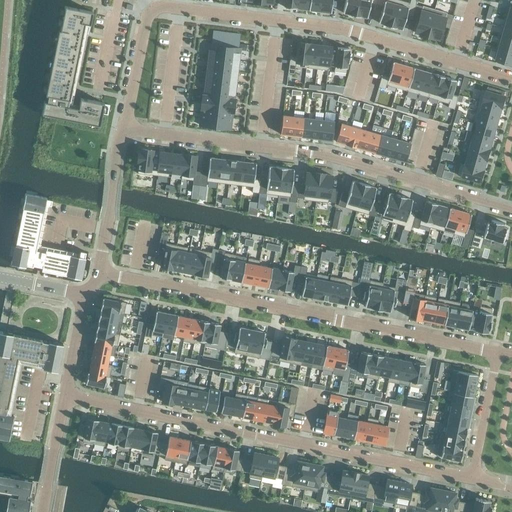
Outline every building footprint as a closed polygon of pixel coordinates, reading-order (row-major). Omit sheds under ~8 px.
[(296,0),(284,0),(284,7),(296,8),(295,8),(296,0)] [(296,0),(295,8),(296,8),(306,9),(308,10),(309,0),(296,0)] [(309,0),(308,10),(320,11),(320,0),(309,0)] [(320,0),(320,11),(331,13),(332,0),(320,0)] [(358,0),(345,0),(343,13),(349,14),(349,15),(355,16),(358,0)] [(376,5),(377,0),(358,0),(355,16),(360,17),(360,16),(367,18),(370,4),(376,5)] [(377,0),(376,5),(383,7),(378,23),(385,25),(390,27),(397,0),(377,0)] [(412,17),(416,5),(417,0),(416,0),(410,0),(410,3),(398,0),(397,0),(390,27),(396,28),(402,30),(406,16),(412,17)] [(421,35),(427,37),(435,9),(422,6),(422,7),(416,5),(412,17),(419,19),(415,32),(421,34),(421,35)] [(93,12),(65,6),(60,30),(58,30),(42,114),(100,125),(104,103),(80,98),(78,108),(71,106),(87,24),(90,24),(93,12)] [(447,13),(435,9),(427,37),(433,38),(439,39),(443,26),(449,28),(453,15),(446,13),(447,13)] [(511,30),(506,28),(503,38),(500,37),(500,38),(511,41),(511,30)] [(223,47),(225,47),(238,49),(240,34),(213,31),(211,45),(223,47)] [(511,41),(500,38),(497,48),(511,52),(511,41)] [(306,68),(309,44),(310,44),(298,42),(296,57),(290,56),(288,74),(294,74),(295,67),(307,68),(306,68)] [(320,45),(310,44),(309,44),(306,68),(307,68),(317,69),(320,45)] [(208,56),(223,58),(225,47),(223,47),(211,45),(209,45),(208,56)] [(328,70),(329,66),(328,66),(331,47),(320,45),(317,69),(328,70)] [(223,58),(239,60),(240,49),(238,49),(225,47),(223,58)] [(328,66),(329,66),(335,66),(334,72),(346,73),(347,63),(349,63),(350,51),(349,51),(349,49),(337,47),(337,48),(331,47),(328,66)] [(511,64),(511,52),(497,48),(494,59),(511,64)] [(208,56),(207,68),(222,70),(223,58),(208,56)] [(223,58),(222,70),(237,72),(239,60),(223,58)] [(397,88),(403,65),(393,62),(388,77),(382,75),(378,87),(385,89),(386,85),(397,88)] [(414,68),(403,65),(397,88),(407,91),(414,68)] [(207,68),(205,79),(221,81),(222,70),(207,68)] [(407,91),(417,94),(424,71),(414,68),(407,91)] [(222,70),(221,81),(236,83),(237,72),(222,70)] [(434,74),(424,71),(417,94),(428,97),(435,74),(434,74)] [(435,74),(428,97),(438,100),(445,77),(434,74),(435,74)] [(438,100),(438,101),(449,104),(448,107),(454,109),(457,101),(456,101),(458,96),(451,95),(456,80),(445,77),(438,100)] [(463,77),(460,90),(466,92),(469,79),(463,77)] [(205,79),(204,91),(219,93),(221,81),(205,79)] [(219,93),(235,95),(236,83),(221,81),(219,93)] [(479,101),(480,101),(502,107),(502,108),(505,97),(504,96),(505,92),(488,87),(487,91),(482,90),(479,101)] [(202,102),(218,104),(219,93),(204,91),(203,95),(202,102)] [(219,93),(218,104),(234,106),(235,99),(234,99),(235,95),(219,93)] [(477,111),(499,118),(502,107),(480,101),(477,111)] [(201,114),(216,116),(218,104),(202,102),(201,109),(202,109),(201,114)] [(216,116),(232,117),(233,113),(234,106),(218,104),(216,116)] [(474,122),(478,123),(496,128),(499,118),(477,111),(474,122)] [(215,127),(216,116),(201,114),(200,125),(215,127)] [(291,136),(293,116),(282,115),(280,134),(291,136)] [(216,116),(215,127),(231,129),(232,117),(216,116)] [(301,137),(303,118),(293,116),(291,136),(301,137)] [(313,119),(303,118),(301,137),(311,138),(313,119)] [(321,139),(323,120),(313,119),(311,138),(321,139)] [(334,121),(323,120),(321,139),(332,141),(334,121)] [(346,144),(351,126),(341,123),(335,141),(346,144)] [(475,133),(493,139),(496,128),(478,123),(475,133)] [(355,147),(361,129),(351,126),(346,144),(355,147)] [(355,147),(365,150),(370,132),(361,129),(355,147)] [(380,134),(370,132),(365,150),(375,153),(380,134)] [(472,144),(490,149),(493,139),(475,133),(472,144)] [(380,134),(375,153),(385,156),(390,137),(380,134)] [(390,137),(385,156),(394,159),(400,140),(390,137)] [(394,159),(405,162),(410,143),(400,140),(394,159)] [(490,149),(472,144),(470,143),(467,154),(469,155),(487,160),(490,149)] [(157,176),(160,152),(154,151),(153,151),(140,149),(140,151),(139,151),(137,163),(139,163),(137,174),(150,175),(157,176)] [(171,173),(173,154),(160,152),(157,176),(168,177),(169,172),(171,173)] [(185,155),(184,155),(173,154),(171,173),(182,174),(185,155)] [(182,174),(181,179),(193,181),(193,185),(199,186),(201,173),(194,172),(196,156),(184,154),(184,155),(185,155),(182,174)] [(487,160),(469,155),(466,165),(484,170),(487,160)] [(207,181),(218,183),(221,159),(209,158),(207,173),(201,173),(199,186),(206,187),(207,181)] [(232,161),(231,160),(221,159),(218,183),(229,184),(232,161)] [(242,186),(245,162),(231,160),(232,161),(229,184),(242,186)] [(259,193),(261,180),(254,179),(256,163),(245,162),(242,186),(252,187),(252,192),(259,193)] [(439,163),(435,175),(441,177),(445,165),(439,163)] [(481,182),(484,170),(466,165),(461,164),(458,175),(481,182)] [(278,196),(281,167),(276,167),(269,167),(267,181),(261,180),(259,193),(278,196)] [(297,198),(298,185),(292,184),(294,170),(287,169),(287,168),(281,167),(278,196),(277,203),(288,205),(286,219),(294,220),(297,198)] [(305,186),(298,185),(297,198),(303,199),(303,200),(316,201),(319,173),(313,173),(307,172),(305,186)] [(325,174),(319,173),(316,201),(328,203),(328,202),(335,202),(337,190),(330,189),(331,175),(325,175),(325,174)] [(338,206),(356,211),(364,184),(359,182),(359,183),(352,181),(348,195),(342,193),(338,206)] [(375,216),(379,204),(372,202),(376,188),(370,186),(370,185),(364,184),(356,211),(375,216)] [(15,244),(11,264),(25,267),(25,265),(33,266),(33,265),(42,267),(41,270),(67,275),(67,276),(81,279),(85,257),(84,257),(85,252),(80,251),(79,253),(40,245),(48,205),(51,205),(52,200),(48,199),(46,198),(25,193),(22,208),(23,208),(15,244)] [(381,219),(393,223),(401,196),(395,194),(395,195),(388,193),(385,206),(379,204),(375,216),(381,218),(381,219)] [(410,232),(412,227),(415,215),(415,214),(409,213),(413,200),(406,198),(406,197),(401,196),(393,223),(404,226),(403,230),(410,232)] [(415,215),(412,227),(418,229),(419,224),(430,227),(437,204),(426,201),(421,216),(415,215)] [(443,231),(450,208),(437,204),(430,227),(441,230),(443,231)] [(450,208),(443,231),(453,234),(460,211),(450,208)] [(460,211),(453,234),(464,237),(462,246),(468,248),(473,231),(466,229),(471,214),(460,211)] [(480,249),(482,244),(484,237),(505,243),(509,229),(505,228),(506,224),(492,220),(491,224),(487,223),(484,232),(476,229),(471,246),(480,249)] [(484,237),(482,244),(503,250),(505,243),(484,237)] [(161,267),(172,269),(177,246),(166,244),(166,239),(160,238),(158,251),(164,252),(161,267)] [(265,249),(275,251),(276,245),(266,243),(265,249)] [(426,243),(425,250),(432,252),(433,248),(434,245),(426,243)] [(177,246),(172,269),(185,272),(190,248),(188,248),(177,246)] [(200,251),(190,248),(185,272),(196,274),(200,251)] [(211,253),(200,251),(196,274),(207,276),(210,262),(216,263),(219,250),(212,249),(211,253)] [(231,280),(231,279),(236,256),(236,255),(225,253),(225,251),(219,250),(216,263),(222,264),(219,277),(231,280)] [(241,281),(242,282),(246,258),(236,256),(231,279),(241,281)] [(248,258),(243,282),(255,284),(259,265),(260,260),(248,258)] [(259,265),(255,284),(265,286),(269,267),(259,265)] [(282,270),(278,289),(289,291),(292,278),(298,279),(301,266),(295,265),(293,272),(282,269),(282,270)] [(313,298),(317,276),(306,274),(307,268),(301,266),(298,279),(304,281),(301,295),(313,298)] [(278,289),(282,270),(271,268),(267,287),(268,287),(278,289)] [(408,274),(405,288),(415,290),(418,277),(412,275),(414,270),(409,269),(408,274)] [(324,300),(324,299),(325,300),(329,281),(327,281),(328,277),(317,275),(317,276),(313,298),(324,300)] [(330,276),(329,281),(325,300),(336,302),(341,279),(330,276)] [(341,279),(336,302),(348,304),(350,295),(356,296),(359,283),(352,282),(352,281),(341,279)] [(359,283),(356,296),(363,297),(363,299),(366,300),(364,306),(372,308),(377,310),(383,286),(383,283),(360,279),(359,283)] [(395,288),(383,286),(377,310),(383,311),(383,310),(390,312),(391,305),(395,306),(395,304),(402,306),(404,293),(395,291),(395,288)] [(425,301),(424,300),(424,296),(425,295),(414,293),(415,290),(405,288),(404,293),(402,306),(410,307),(408,318),(420,320),(421,320),(425,301)] [(421,320),(431,322),(436,298),(424,296),(424,300),(425,301),(421,320)] [(119,313),(124,314),(126,303),(102,298),(100,309),(119,313)] [(433,322),(444,324),(449,301),(438,298),(433,322)] [(473,305),(472,310),(476,311),(479,311),(480,306),(482,299),(475,298),(473,305)] [(144,316),(147,302),(140,301),(138,314),(144,316)] [(460,303),(449,301),(444,324),(455,327),(460,303)] [(473,305),(462,303),(457,327),(469,329),(472,310),(473,305)] [(472,310),(469,329),(475,330),(475,331),(487,333),(488,330),(489,330),(491,322),(489,322),(492,309),(480,306),(479,311),(476,311),(472,310)] [(119,313),(100,309),(98,320),(117,324),(121,324),(124,314),(119,313)] [(164,333),(163,332),(167,313),(156,311),(153,324),(147,322),(144,336),(151,337),(151,335),(162,337),(164,333)] [(178,316),(167,313),(163,332),(164,333),(162,337),(173,339),(174,335),(178,316)] [(184,337),(188,318),(178,316),(174,335),(184,337)] [(194,344),(195,342),(194,342),(198,320),(188,318),(184,337),(183,341),(194,344)] [(115,334),(120,334),(121,324),(117,324),(98,320),(96,331),(115,334)] [(205,344),(206,342),(205,341),(209,322),(198,320),(194,342),(195,342),(205,344)] [(209,322),(205,341),(206,342),(205,344),(204,346),(224,350),(225,347),(227,334),(219,333),(220,324),(209,322)] [(225,347),(235,349),(234,354),(247,356),(252,331),(239,328),(237,334),(234,334),(234,336),(227,334),(225,347)] [(57,371),(63,344),(48,341),(48,342),(41,341),(42,340),(12,334),(12,333),(0,330),(0,436),(8,438),(13,415),(3,413),(4,407),(7,408),(17,358),(38,362),(38,361),(44,362),(43,368),(57,371)] [(115,334),(96,331),(94,342),(95,342),(111,345),(117,346),(120,334),(115,334)] [(252,331),(247,356),(269,361),(270,356),(273,342),(266,341),(267,340),(263,339),(265,333),(252,331)] [(278,361),(291,363),(295,340),(283,337),(282,344),(273,342),(270,356),(279,358),(278,361)] [(306,342),(295,340),(291,363),(301,365),(302,361),(306,342)] [(95,342),(93,352),(109,355),(111,345),(95,342)] [(316,344),(306,342),(302,361),(301,365),(311,367),(316,344)] [(322,369),(323,365),(326,346),(316,344),(311,367),(322,369)] [(326,345),(326,346),(323,365),(322,369),(333,371),(334,367),(337,348),(326,345)] [(337,348),(334,367),(333,371),(332,374),(343,376),(342,381),(348,382),(349,377),(351,364),(346,363),(348,350),(337,348)] [(372,354),(361,351),(358,366),(351,364),(349,377),(355,379),(356,375),(366,377),(367,373),(368,373),(372,354)] [(91,362),(107,365),(109,355),(93,352),(91,362)] [(368,373),(367,373),(366,377),(378,380),(379,375),(383,356),(372,354),(368,373)] [(388,377),(392,358),(383,356),(379,375),(388,377)] [(202,358),(201,365),(220,369),(222,362),(202,358)] [(399,384),(400,379),(399,379),(403,360),(392,358),(388,377),(388,382),(399,384)] [(403,360),(399,379),(400,379),(399,384),(409,386),(410,381),(413,362),(403,360)] [(437,361),(434,377),(440,379),(443,363),(437,361)] [(112,366),(107,365),(91,362),(89,373),(88,372),(88,373),(106,377),(110,378),(112,366)] [(414,362),(413,362),(410,381),(409,386),(420,389),(419,392),(426,393),(428,380),(422,379),(425,364),(414,362)] [(451,381),(475,386),(477,375),(453,370),(451,381)] [(106,377),(88,373),(86,384),(104,388),(106,377)] [(162,402),(173,404),(177,381),(160,377),(158,390),(164,391),(162,402)] [(188,383),(177,381),(173,404),(174,403),(184,405),(188,384),(188,383)] [(475,386),(451,381),(449,392),(453,393),(454,392),(473,396),(475,386)] [(123,398),(126,384),(119,383),(117,397),(123,398)] [(188,384),(184,405),(194,407),(199,386),(188,384)] [(209,388),(199,386),(194,407),(205,409),(209,388)] [(288,403),(278,401),(274,424),(285,426),(287,416),(293,417),(299,388),(291,387),(288,403)] [(209,388),(205,409),(216,411),(220,391),(209,389),(209,388)] [(363,398),(373,400),(374,396),(375,394),(364,392),(363,398)] [(473,396),(454,392),(453,393),(454,393),(452,403),(471,407),(473,397),(473,396)] [(221,412),(232,414),(236,393),(235,393),(234,398),(224,396),(221,412)] [(246,396),(236,393),(232,414),(242,417),(246,396)] [(242,417),(253,419),(257,398),(246,396),(242,417)] [(268,400),(257,398),(253,419),(263,421),(268,400)] [(424,410),(426,402),(407,399),(405,407),(414,408),(422,410),(424,410)] [(278,402),(268,400),(263,421),(274,423),(273,424),(274,424),(278,401),(278,402)] [(445,413),(468,418),(471,407),(452,403),(450,413),(445,413)] [(323,432),(333,434),(337,417),(338,412),(328,410),(323,432)] [(445,413),(443,424),(467,428),(466,428),(468,418),(445,413)] [(348,414),(347,419),(343,436),(354,438),(357,421),(358,416),(348,414)] [(333,434),(343,436),(347,419),(337,417),(333,434)] [(94,444),(98,421),(99,420),(87,418),(86,424),(80,423),(77,438),(83,439),(82,442),(94,444)] [(354,438),(364,440),(368,418),(367,423),(357,421),(354,438)] [(374,442),(378,420),(368,418),(364,440),(374,442)] [(379,420),(378,420),(374,442),(384,444),(388,427),(378,425),(379,420)] [(98,421),(94,444),(104,446),(109,423),(98,421)] [(118,444),(122,425),(111,423),(107,442),(118,444)] [(464,439),(467,428),(443,424),(447,425),(445,435),(441,434),(464,439)] [(122,425),(118,444),(117,449),(128,451),(133,427),(122,425)] [(130,452),(141,454),(146,430),(135,428),(130,452)] [(146,430),(141,454),(152,456),(153,453),(159,455),(162,442),(155,441),(157,432),(146,430)] [(462,450),(464,439),(441,434),(439,444),(438,444),(438,445),(462,450)] [(162,442),(159,455),(165,456),(164,460),(175,462),(180,439),(169,436),(168,443),(162,442)] [(186,464),(191,440),(190,440),(190,441),(180,439),(175,462),(186,464)] [(193,441),(191,440),(186,464),(188,465),(200,467),(201,462),(204,443),(193,441)] [(210,469),(211,464),(213,465),(217,446),(215,445),(204,443),(201,462),(200,467),(210,469)] [(423,446),(417,444),(415,454),(415,457),(421,458),(423,446)] [(460,461),(462,450),(438,445),(436,456),(450,458),(449,461),(458,462),(458,460),(460,461)] [(223,467),(227,448),(217,446),(213,465),(212,469),(222,472),(223,467)] [(227,448),(223,467),(235,470),(234,470),(241,471),(243,459),(237,457),(239,450),(227,448)] [(261,480),(262,475),(266,455),(254,453),(252,460),(243,459),(241,471),(250,473),(249,478),(261,480)] [(266,455),(262,475),(282,480),(283,480),(285,467),(276,465),(278,457),(266,455)] [(305,489),(310,464),(297,461),(296,467),(292,467),(292,468),(285,467),(283,480),(282,480),(281,484),(305,489)] [(327,494),(328,494),(332,476),(324,475),(325,473),(321,472),(323,466),(310,464),(305,489),(317,492),(315,500),(325,502),(327,494)] [(341,478),(332,476),(328,494),(350,498),(355,472),(350,471),(350,472),(343,470),(341,478)] [(355,472),(350,498),(372,503),(376,485),(366,484),(368,475),(361,474),(361,473),(355,472)] [(0,489),(18,493),(17,498),(11,497),(8,511),(28,511),(30,500),(26,500),(27,495),(30,495),(32,481),(0,475),(0,489)] [(376,485),(372,503),(373,503),(374,498),(395,502),(394,507),(399,482),(387,479),(385,487),(376,485)] [(416,506),(418,494),(410,492),(411,484),(399,482),(394,507),(406,509),(407,505),(416,506)] [(425,511),(438,511),(443,490),(430,488),(429,494),(426,493),(425,495),(418,494),(416,506),(416,507),(426,509),(425,511)] [(443,490),(438,511),(462,511),(464,503),(457,502),(458,500),(454,499),(456,493),(443,490)] [(462,511),(490,511),(492,507),(489,507),(490,501),(475,498),(474,505),(464,503),(462,511)]
